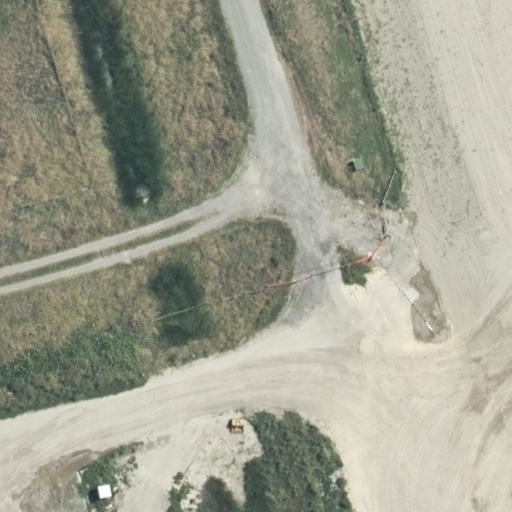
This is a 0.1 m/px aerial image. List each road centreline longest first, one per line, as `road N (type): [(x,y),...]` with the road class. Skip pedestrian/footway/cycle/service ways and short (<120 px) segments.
road 1 (track): [(214,0),(371,511)]
road 2 (unknown): [(511,465),(393,511)]
